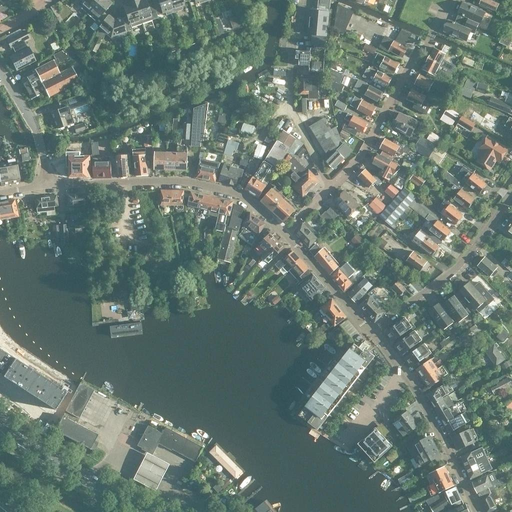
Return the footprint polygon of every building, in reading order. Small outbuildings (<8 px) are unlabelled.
[(87,13),(98,0),(80,0),(82,1),(80,4),(83,6),(81,8),(87,13)] [(103,12),(111,3),(107,0),(98,0),(87,13),(93,19),(95,17),(97,18),(93,23),(98,27),(108,16),(103,12)] [(141,24),(133,0),(127,2),(127,4),(123,5),(127,17),(121,19),(126,32),(132,30),(130,25),(132,24),(133,27),(141,24)] [(156,12),(151,0),(147,0),(145,1),(145,0),(133,0),(141,24),(149,21),(148,18),(151,17),(150,14),(156,12)] [(174,12),(169,0),(151,0),(156,12),(161,10),(162,13),(165,12),(166,15),(174,12)] [(189,1),(188,0),(169,0),(174,12),(182,10),(181,7),(184,6),(183,3),(189,1)] [(326,50),(330,0),(318,0),(317,11),(314,11),(311,45),(314,46),(314,49),(311,48),(311,52),(296,51),(295,65),(310,66),(309,72),(324,73),(324,72),(328,72),(327,67),(324,66),(325,50),(326,50)] [(493,0),(481,0),(480,4),(496,11),(500,2),(493,0)] [(480,24),(485,13),(463,3),(458,14),(468,19),(466,23),(477,28),(479,23),(480,24)] [(233,29),(241,26),(238,15),(229,18),(233,29)] [(126,32),(121,19),(121,18),(114,21),(108,16),(98,27),(110,38),(126,32)] [(475,34),(477,28),(466,23),(464,28),(449,21),(444,32),(466,42),(470,32),(475,34)] [(11,48),(29,38),(25,31),(7,41),(11,48)] [(402,58),(407,49),(405,47),(409,38),(400,34),(395,42),(394,42),(392,45),(387,42),(386,44),(374,38),(370,45),(381,51),(383,47),(389,50),(389,51),(402,58)] [(374,55),(376,49),(365,45),(363,50),(374,55)] [(35,61),(28,48),(10,57),(16,70),(35,61)] [(339,58),(342,52),(331,48),(329,54),(339,58)] [(440,65),(446,54),(435,48),(429,59),(440,65)] [(79,82),(70,64),(71,64),(65,52),(56,56),(57,59),(35,70),(34,69),(23,75),(25,78),(21,80),(31,99),(46,92),(49,97),(79,82)] [(399,65),(385,58),(379,54),(376,60),(382,63),(380,67),(394,74),(399,65)] [(441,73),(444,67),(440,65),(429,59),(423,70),(435,76),(437,71),(441,73)] [(453,72),(456,64),(451,61),(448,69),(453,72)] [(340,84),(346,70),(330,63),(331,80),(332,81),(340,84)] [(167,65),(133,77),(136,87),(170,75),(167,65)] [(391,79),(378,72),(376,74),(367,69),(363,77),(372,82),(373,81),(386,88),(391,79)] [(196,79),(193,71),(181,76),(184,84),(196,79)] [(349,74),(345,83),(353,87),(357,78),(349,74)] [(445,85),(427,75),(425,78),(420,76),(415,85),(429,92),(431,87),(441,93),(441,92),(445,94),(448,87),(445,86),(445,85)] [(319,99),(318,79),(300,79),(300,94),(309,94),(309,99),(319,99)] [(469,88),(471,83),(472,80),(467,79),(461,94),(465,96),(469,88)] [(339,99),(345,86),(340,84),(332,81),(331,88),(336,91),(334,97),(339,99)] [(167,90),(165,83),(148,88),(151,95),(167,90)] [(383,93),(370,86),(370,87),(362,83),(361,85),(359,84),(356,91),(360,93),(359,94),(364,97),(365,95),(379,103),(383,93)] [(169,98),(167,90),(151,95),(153,103),(169,98)] [(421,107),(426,97),(412,90),(407,100),(421,107)] [(128,103),(125,93),(109,99),(112,108),(128,103)] [(511,104),(492,96),(489,104),(509,112),(511,104)] [(376,108),(357,98),(354,104),(359,106),(357,110),(371,117),(376,108)] [(74,124),(68,106),(71,105),(69,100),(59,103),(61,108),(52,111),(59,129),(74,124)] [(351,107),(337,100),(335,106),(348,113),(351,107)] [(131,112),(128,103),(112,108),(115,117),(131,112)] [(202,138),(204,138),(208,104),(194,109),(192,146),(201,147),(201,138),(202,138)] [(453,126),(460,113),(447,107),(441,119),(453,126)] [(511,116),(504,112),(500,120),(488,113),(485,117),(481,116),(482,114),(475,109),(474,111),(468,107),(463,117),(469,121),(470,119),(493,133),(500,121),(505,125),(505,127),(511,131),(511,116)] [(362,133),(367,124),(354,117),(348,113),(345,119),(351,122),(349,126),(346,124),(343,130),(346,131),(344,134),(351,138),(352,135),(356,136),(359,131),(362,133)] [(410,137),(418,123),(400,114),(392,127),(410,137)] [(343,144),(336,127),(337,127),(330,115),(310,127),(326,154),(341,145),(343,144)] [(475,125),(469,121),(463,117),(462,117),(458,123),(471,131),(475,125)] [(185,122),(183,138),(192,139),(193,123),(185,122)] [(86,130),(84,124),(74,127),(76,133),(86,130)] [(226,146),(229,136),(230,136),(232,128),(226,127),(223,138),(219,137),(215,153),(225,156),(226,146)] [(277,169),(296,139),(296,138),(284,131),(254,178),(252,177),(245,190),(258,199),(267,186),(262,183),(272,167),(277,169)] [(428,139),(439,145),(443,137),(432,132),(428,139)] [(456,157),(442,150),(422,137),(414,150),(429,159),(427,163),(433,167),(435,164),(446,171),(456,157)] [(500,163),(508,149),(499,143),(498,144),(495,143),(496,141),(488,137),(479,150),(483,152),(477,162),(491,170),(497,161),(500,163)] [(411,149),(395,140),(393,143),(386,140),(381,149),(383,150),(381,155),(392,161),(394,156),(395,157),(397,153),(401,156),(403,152),(408,155),(411,149)] [(255,155),(262,158),(267,146),(260,143),(255,155)] [(334,169),(345,159),(349,154),(344,149),(340,154),(335,149),(331,153),(334,155),(326,162),(334,169)] [(30,160),(29,153),(21,155),(22,162),(30,160)] [(149,176),(146,153),(133,153),(136,176),(149,176)] [(166,170),(166,153),(156,153),(155,170),(166,170)] [(176,171),(177,153),(166,153),(166,170),(176,171)] [(187,171),(188,154),(177,153),(176,171),(187,171)] [(80,154),(67,154),(67,169),(69,168),(69,179),(90,179),(90,158),(80,158),(80,154)] [(392,177),(402,167),(378,155),(373,164),(379,167),(375,174),(388,183),(391,177),(392,177)] [(131,168),(130,156),(116,157),(118,178),(130,178),(129,168),(131,168)] [(254,178),(260,162),(243,156),(239,169),(246,171),(240,188),(245,190),(252,177),(254,178)] [(215,182),(219,163),(208,161),(209,158),(201,157),(201,159),(197,178),(215,182)] [(295,165),(290,159),(286,162),(291,168),(295,165)] [(20,182),(17,164),(16,162),(7,164),(10,184),(20,182)] [(112,178),(112,163),(94,163),(94,179),(112,178)] [(10,184),(7,164),(0,165),(0,183),(0,186),(10,184)] [(240,182),(244,171),(238,169),(238,168),(232,166),(226,183),(235,186),(236,181),(240,182)] [(419,175),(424,170),(419,166),(415,172),(419,175)] [(279,177),(281,175),(283,176),(287,172),(283,168),(279,173),(272,183),(275,185),(280,178),(279,177)] [(486,184),(473,174),(465,168),(458,178),(466,184),(479,194),(486,184)] [(319,181),(309,171),(305,175),(299,169),(295,173),(301,179),(311,189),(314,186),(315,186),(317,184),(317,182),(319,181)] [(381,182),(375,176),(374,178),(366,170),(358,177),(369,188),(375,182),(379,185),(381,182)] [(311,189),(301,179),(295,173),(291,176),(297,182),(293,187),(303,197),(304,195),(306,195),(308,193),(308,192),(311,189)] [(474,200),(461,190),(465,186),(451,175),(447,180),(454,185),(452,189),(458,194),(454,199),(467,209),(468,208),(469,208),(471,205),(471,204),(474,200)] [(400,177),(396,184),(402,187),(405,179),(400,177)] [(392,183),(385,190),(393,198),(400,191),(392,183)] [(439,215),(441,213),(436,210),(435,212),(405,188),(394,201),(392,203),(403,213),(404,212),(409,215),(412,211),(408,208),(410,206),(434,226),(430,230),(434,233),(443,240),(444,239),(446,239),(447,237),(447,235),(450,231),(438,221),(441,216),(439,215)] [(274,213),(285,201),(273,189),(261,202),(262,202),(274,213)] [(172,206),(173,191),(161,191),(161,206),(172,206)] [(184,206),(184,191),(173,191),(172,206),(184,206)] [(359,206),(352,198),(345,191),(334,202),(348,217),(359,206)] [(199,208),(202,195),(191,192),(189,206),(189,212),(197,213),(198,208),(199,208)] [(462,215),(450,205),(448,204),(451,200),(442,193),(439,197),(446,203),(443,206),(446,209),(442,215),(455,225),(456,224),(457,223),(459,221),(459,220),(462,215)] [(90,254),(88,214),(87,194),(67,195),(68,207),(79,206),(79,214),(68,215),(70,243),(78,242),(78,254),(81,254),(81,260),(90,260),(90,254)] [(209,211),(212,197),(202,195),(199,208),(199,209),(209,211)] [(58,206),(56,197),(56,196),(52,196),(34,198),(37,213),(55,211),(54,207),(58,206)] [(219,213),(223,199),(221,199),(212,197),(209,211),(219,213)] [(231,213),(233,202),(232,202),(223,200),(223,199),(219,213),(230,216),(231,213)] [(386,207),(377,199),(372,205),(380,213),(386,207)] [(17,210),(14,200),(3,202),(5,212),(17,210)] [(284,222),(295,210),(285,201),(274,213),(284,222)] [(391,227),(403,213),(392,203),(390,206),(380,217),(391,227)] [(231,263),(240,232),(239,231),(243,220),(244,220),(249,213),(243,210),(244,209),(235,205),(232,214),(231,213),(230,216),(219,213),(209,211),(199,209),(198,212),(218,217),(215,232),(216,233),(224,235),(218,259),(231,263)] [(334,220),(338,216),(330,208),(331,208),(330,208),(326,212),(320,217),(330,227),(335,222),(334,220)] [(260,235),(266,224),(250,213),(244,224),(260,235)] [(365,226),(357,219),(352,225),(359,232),(365,226)] [(318,239),(303,224),(294,232),(309,248),(318,239)] [(374,240),(383,230),(378,226),(369,236),(374,240)] [(439,246),(443,240),(434,233),(429,239),(420,232),(413,242),(431,256),(432,255),(434,254),(436,252),(435,251),(439,246)] [(266,252),(278,241),(271,233),(259,245),(266,252)] [(364,242),(357,235),(353,240),(360,246),(364,242)] [(198,254),(197,240),(190,240),(191,254),(198,254)] [(273,259),(285,248),(278,241),(266,252),(273,259)] [(331,259),(324,250),(322,251),(317,245),(310,251),(322,266),(331,259)] [(301,260),(295,254),(293,252),(285,260),(290,266),(292,268),(301,260)] [(427,262),(414,252),(410,257),(406,255),(403,259),(420,271),(427,262)] [(201,263),(198,254),(192,256),(195,265),(201,263)] [(497,268),(485,258),(478,266),(490,277),(487,280),(491,284),(496,279),(494,277),(498,272),(496,270),(497,268)] [(511,264),(505,258),(501,263),(511,272),(511,271),(511,264)] [(339,268),(331,259),(322,266),(330,275),(339,268)] [(313,275),(310,271),(308,269),(309,269),(301,260),(292,268),(295,270),(300,276),(305,272),(306,273),(300,279),(304,283),(313,275)] [(294,273),(293,272),(295,270),(292,268),(290,266),(286,270),(288,273),(284,277),(287,279),(294,273)] [(353,284),(349,280),(351,278),(348,275),(346,276),(340,269),(331,277),(345,292),(353,284)] [(313,275),(304,283),(301,286),(313,300),(319,294),(321,293),(324,290),(325,289),(325,288),(324,287),(325,287),(314,275),(313,275)] [(406,290),(399,283),(400,282),(396,277),(395,276),(388,283),(400,296),(406,290)] [(476,309),(479,313),(494,300),(479,283),(474,288),(469,283),(460,291),(475,310),(476,309)] [(356,303),(366,293),(358,285),(348,295),(356,303)] [(510,292),(511,289),(509,286),(503,291),(503,290),(500,293),(504,297),(510,292)] [(370,296),(360,307),(367,315),(381,302),(373,294),(370,297),(370,296)] [(468,316),(454,296),(444,304),(458,323),(468,316)] [(346,317),(333,300),(322,308),(335,326),(346,317)] [(381,302),(367,315),(375,323),(385,313),(385,312),(388,309),(381,302)] [(511,307),(508,302),(501,308),(506,315),(511,309),(511,307)] [(453,323),(439,304),(429,311),(444,330),(453,323)] [(425,324),(431,319),(428,315),(422,320),(425,324)] [(108,323),(110,334),(149,328),(147,317),(108,323)] [(400,337),(413,328),(405,318),(386,332),(390,338),(397,333),(400,337)] [(475,324),(458,337),(460,341),(478,328),(475,324)] [(434,336),(440,332),(437,328),(431,332),(434,336)] [(409,350),(422,340),(415,331),(396,345),(400,351),(407,346),(409,350)] [(505,333),(496,340),(501,346),(510,339),(505,333)] [(443,348),(449,343),(446,339),(440,344),(443,348)] [(302,411),(311,418),(308,423),(318,430),(375,357),(366,350),(365,352),(354,344),(302,411)] [(419,363),(432,353),(425,344),(405,358),(410,364),(416,359),(419,363)] [(507,362),(495,345),(486,351),(495,363),(492,365),(494,369),(500,365),(502,369),(508,366),(507,362)] [(0,349),(0,375),(54,410),(66,392),(0,349)] [(423,379),(437,369),(431,360),(416,370),(423,379)] [(461,368),(457,363),(452,367),(455,372),(461,368)] [(429,388),(444,378),(437,369),(423,379),(429,388)] [(511,385),(511,382),(508,374),(496,380),(502,391),(511,385)] [(442,398),(454,391),(448,382),(437,389),(427,395),(432,405),(443,399),(442,398)] [(76,424),(94,390),(80,383),(55,431),(90,450),(91,450),(92,450),(93,450),(93,449),(94,449),(94,448),(95,448),(95,447),(95,446),(94,445),(94,444),(93,444),(98,435),(76,424)] [(493,403),(504,397),(501,391),(490,397),(493,403)] [(448,408),(459,402),(454,393),(443,399),(432,405),(438,415),(448,408)] [(454,417),(464,411),(459,402),(449,409),(448,408),(438,415),(443,424),(454,418),(454,417)] [(419,426),(414,420),(408,412),(397,420),(398,420),(394,424),(404,437),(408,433),(408,434),(419,426)] [(459,427),(470,420),(465,413),(455,419),(454,418),(443,424),(449,434),(460,427),(459,427)] [(478,440),(473,429),(475,428),(472,423),(461,429),(463,433),(461,434),(452,438),(457,450),(478,440)] [(204,448),(166,427),(163,434),(149,426),(138,446),(152,454),(159,442),(196,462),(204,448)] [(358,444),(367,453),(384,437),(376,428),(358,444)] [(384,437),(367,453),(375,463),(393,447),(384,437)] [(414,458),(435,446),(431,440),(424,444),(422,441),(422,440),(408,448),(414,458)] [(433,460),(431,456),(438,452),(435,446),(414,458),(419,468),(433,460)] [(245,475),(217,447),(208,457),(235,485),(245,475)] [(387,456),(391,461),(402,453),(398,447),(387,456)] [(482,447),(472,452),(461,458),(466,469),(477,464),(488,459),(482,447)] [(488,459),(477,464),(466,469),(471,480),(493,469),(488,459)] [(449,477),(449,475),(449,474),(448,471),(446,471),(445,467),(427,476),(431,485),(449,477)] [(492,486),(487,476),(473,483),(477,493),(488,488),(492,486)] [(508,482),(506,476),(494,482),(497,487),(508,482)] [(440,492),(454,486),(452,482),(452,481),(451,478),(450,477),(449,477),(431,485),(434,490),(431,491),(434,497),(441,494),(440,492)] [(452,505),(462,500),(456,487),(446,492),(448,496),(430,507),(433,511),(440,511),(452,505)] [(207,505),(215,498),(210,492),(202,499),(207,505)] [(490,511),(497,509),(490,495),(480,499),(486,511),(490,511)] [(256,508),(256,509),(257,511),(269,511),(264,505),(263,504),(261,503),(260,503),(259,504),(258,504),(257,505),(256,506),(256,507),(256,508)]
